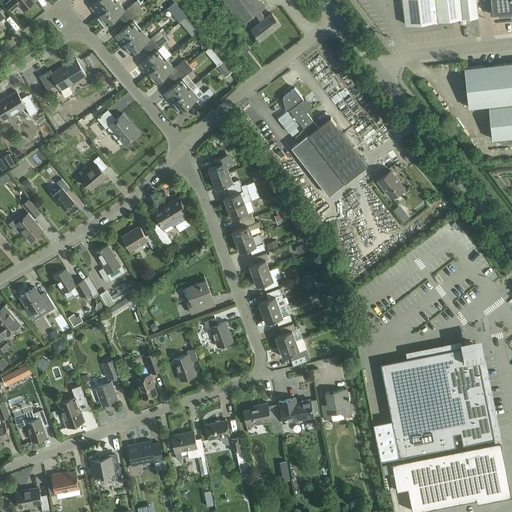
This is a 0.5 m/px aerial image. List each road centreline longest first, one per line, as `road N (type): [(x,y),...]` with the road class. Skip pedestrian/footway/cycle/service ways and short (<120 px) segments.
road 1 (residential): [(0,472),(263,372)]
road 2 (residential): [(263,372),(180,145)]
road 3 (residential): [(0,283),(132,201),(180,145)]
road 4 (tertiary): [(511,246),(379,70)]
road 5 (residential): [(180,145),(336,19)]
road 6 (residential): [(180,145),(78,33)]
road 7 (unclassified): [(379,70),(401,58),(511,45)]
